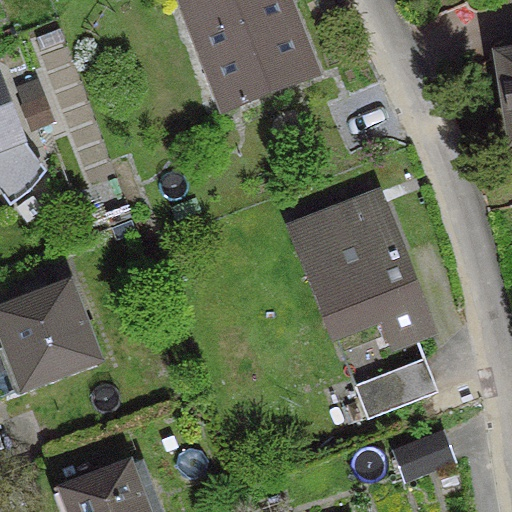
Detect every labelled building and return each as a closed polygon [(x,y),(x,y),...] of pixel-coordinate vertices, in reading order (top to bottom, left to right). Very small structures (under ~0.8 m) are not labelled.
[(230,101),(220,104),(221,108),(305,76),(280,8),(272,11),(267,0),(187,0),(181,3),(197,46),(207,42),(230,101)] [(511,57),(495,60),(511,160),(511,57)] [(0,147),(15,142),(0,101),(0,147)] [(335,208),(287,226),(328,334),(412,304),(374,206),(339,219),(335,208)] [(0,397),(91,363),(63,288),(42,296),(41,294),(29,298),(30,301),(0,312),(0,344),(1,348),(0,348),(0,397)] [(405,366),(349,388),(362,421),(418,399),(405,366)] [(443,429),(392,446),(402,479),(454,462),(443,429)] [(53,511),(138,511),(152,507),(137,464),(48,498),(53,511)]
